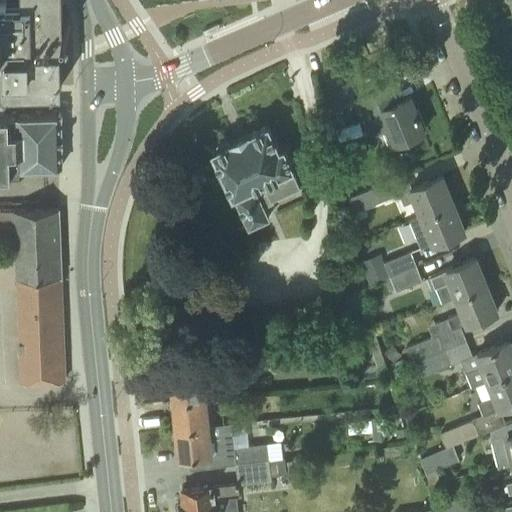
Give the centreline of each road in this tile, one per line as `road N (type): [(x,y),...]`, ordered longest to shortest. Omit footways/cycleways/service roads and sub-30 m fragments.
road 1 (tertiary): [(110,511),(90,288),(97,205)]
road 2 (residential): [(511,206),(433,0)]
road 3 (unknown): [(306,40),(314,197),(307,249)]
road 4 (tertiary): [(163,74),(342,0)]
road 5 (tertiary): [(97,205),(117,171),(126,89)]
